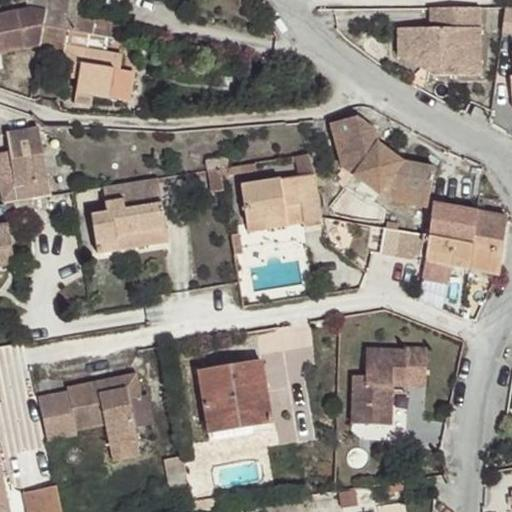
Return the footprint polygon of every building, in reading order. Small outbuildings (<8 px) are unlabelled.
[(74,30),(79,7),(49,2),(45,25),(74,30)] [(511,35),(511,6),(506,7),(502,34),(511,35)] [(0,52),(41,45),(48,7),(0,16),(0,52)] [(482,80),(481,8),(430,8),(430,29),(413,30),(413,60),(436,60),(436,80),(482,80)] [(45,25),(39,61),(60,65),(59,76),(77,79),(73,103),(93,106),(95,96),(129,102),(134,73),(120,70),(123,54),(88,48),(91,33),(74,30),(45,25)] [(436,60),(413,60),(413,30),(398,31),(399,60),(436,80),(436,60)] [(427,209),(436,168),(404,162),(379,142),(376,130),(358,116),(330,124),(341,167),(385,200),(427,209)] [(11,154),(0,155),(0,189),(2,204),(51,196),(39,128),(7,133),(11,154)] [(502,144),(506,134),(494,128),(489,138),(502,144)] [(258,164),(233,167),(235,182),(260,179),(258,164)] [(225,191),(221,169),(208,171),(212,193),(225,191)] [(300,205),(304,224),(322,221),(314,174),(241,185),(248,224),(260,222),(267,221),(268,230),(289,226),(285,207),(300,205)] [(170,242),(158,178),(103,187),(106,205),(107,212),(93,214),(99,255),(121,253),(121,250),(170,242)] [(473,243),(478,212),(433,204),(429,236),(473,243)] [(107,212),(106,205),(91,207),(93,214),(107,212)] [(289,226),(304,224),(300,205),(285,207),(289,226)] [(508,217),(478,212),(473,243),(469,270),(499,275),(508,217)] [(0,267),(11,266),(9,257),(14,256),(9,225),(0,226),(0,267)] [(413,259),(416,234),(385,229),(382,254),(413,259)] [(426,262),(469,270),(473,243),(429,236),(426,262)] [(426,387),(427,350),(406,349),(406,351),(367,350),(366,377),(354,377),(352,425),(391,426),(392,393),(393,381),(405,382),(405,387),(406,387),(426,387)] [(248,414),(250,427),(272,424),(262,363),(198,373),(205,420),(248,414)] [(68,393),(39,398),(48,443),(78,437),(77,432),(105,427),(109,446),(137,441),(129,400),(141,398),(136,374),(107,381),(109,389),(99,392),(97,383),(67,389),(68,393)] [(107,381),(97,383),(99,392),(109,389),(107,381)] [(405,382),(393,381),(392,393),(406,394),(406,387),(405,387),(405,382)] [(208,434),(250,427),(248,414),(205,420),(208,434)] [(28,511),(62,511),(57,489),(25,495),(28,511)]
